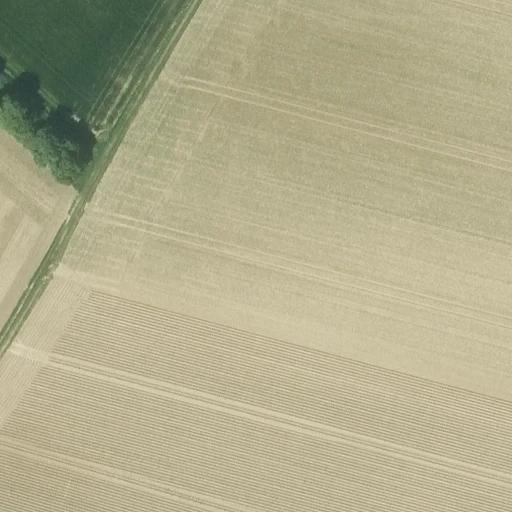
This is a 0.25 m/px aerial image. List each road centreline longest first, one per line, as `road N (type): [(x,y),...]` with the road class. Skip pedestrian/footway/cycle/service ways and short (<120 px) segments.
road 1 (track): [(196,0),(0,347)]
road 2 (track): [(108,154),(0,65)]
